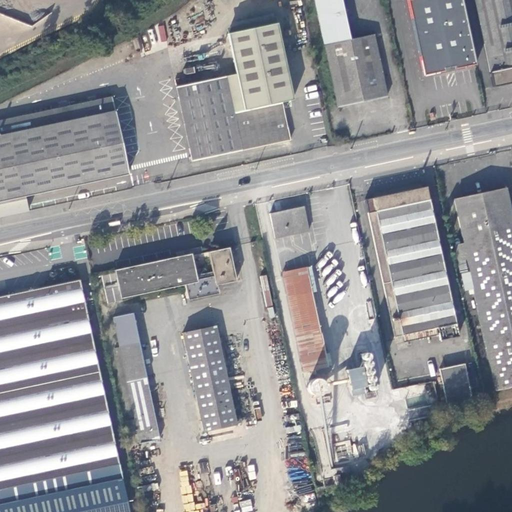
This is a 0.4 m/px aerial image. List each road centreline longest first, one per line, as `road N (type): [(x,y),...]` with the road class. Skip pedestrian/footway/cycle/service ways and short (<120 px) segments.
road 1 (tertiary): [(511,127),(0,237)]
road 2 (unknown): [(254,302),(279,430)]
